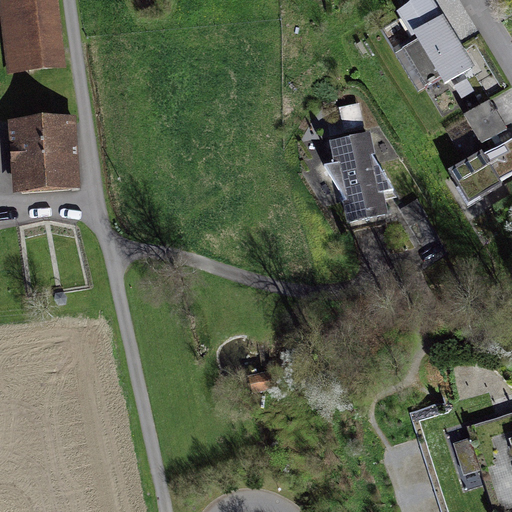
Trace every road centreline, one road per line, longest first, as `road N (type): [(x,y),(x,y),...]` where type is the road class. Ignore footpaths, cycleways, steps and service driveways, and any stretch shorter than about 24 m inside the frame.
road 1 (residential): [(111,260),(144,250),(310,296),(416,277),(424,285)]
road 2 (unclassified): [(165,511),(111,260)]
road 3 (unclassified): [(97,199),(69,0)]
